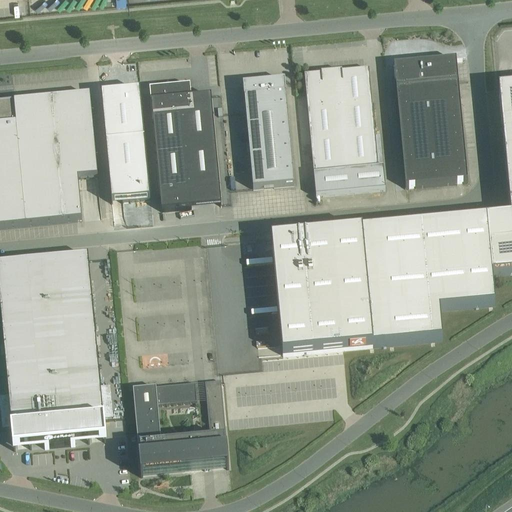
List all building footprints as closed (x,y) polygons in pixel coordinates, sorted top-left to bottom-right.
[(456,62),(405,66),(395,67),(395,65),(394,65),(394,67),(396,84),(406,190),(468,184),(456,62)] [(321,75),(304,77),(314,176),(316,198),(386,192),(384,169),(379,170),(369,71),(342,73),(342,72),(321,74),(321,75)] [(245,102),(253,191),(264,190),(264,189),(274,188),(274,189),(295,187),(286,98),(286,96),(285,82),(266,84),(266,85),(243,87),(244,91),(243,91),(244,91),(244,100),(245,100),(245,102)] [(211,98),(190,100),(190,98),(191,98),(190,98),(190,95),(190,92),(189,89),(190,89),(190,87),(187,87),(188,89),(150,92),(150,93),(152,93),(153,95),(151,95),(151,96),(153,96),(153,98),(151,98),(151,99),(153,99),(153,101),(151,101),(151,102),(153,102),(153,104),(151,104),(151,105),(153,105),(154,107),(152,107),(152,108),(154,108),(154,110),(152,110),(152,111),(154,111),(154,113),(152,113),(152,114),(154,114),(154,116),(152,116),(152,119),(153,119),(162,213),(192,210),(191,201),(220,198),(220,207),(221,207),(211,98)] [(511,218),(271,241),(283,357),(443,342),(440,312),(495,307),(492,277),(511,275),(511,88),(499,90),(499,95),(511,218)] [(141,92),(101,96),(112,205),(151,201),(141,92)] [(0,104),(0,229),(82,222),(78,180),(98,178),(90,97),(15,104),(15,103),(0,104)] [(88,258),(0,265),(0,305),(12,431),(11,431),(13,453),(45,450),(49,450),(49,449),(71,447),(75,447),(107,444),(105,422),(104,422),(88,258)] [(227,471),(229,470),(221,383),(205,385),(210,442),(161,446),(158,407),(197,404),(195,386),(133,391),(141,479),(143,478),(143,476),(204,470),(204,472),(209,471),(209,470),(227,468),(227,471)]
